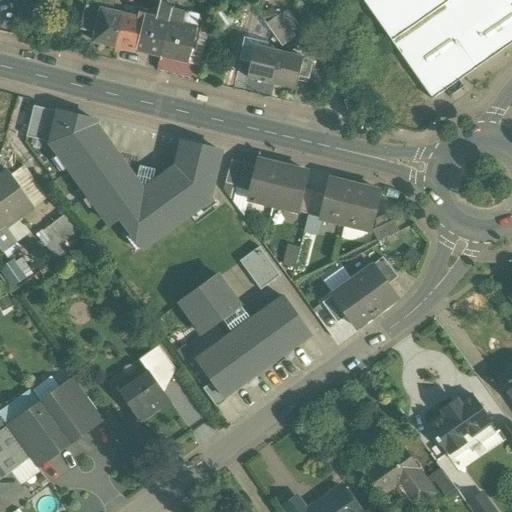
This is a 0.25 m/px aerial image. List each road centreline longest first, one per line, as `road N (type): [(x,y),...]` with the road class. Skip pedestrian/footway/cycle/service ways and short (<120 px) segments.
road 1 (tertiary): [(437,171),(0,65)]
road 2 (residential): [(464,231),(445,278),(396,327),(141,511)]
road 3 (unknown): [(396,327),(414,357),(440,366),(504,417)]
